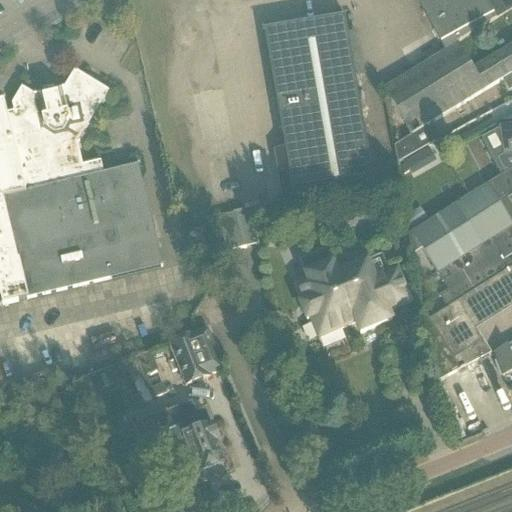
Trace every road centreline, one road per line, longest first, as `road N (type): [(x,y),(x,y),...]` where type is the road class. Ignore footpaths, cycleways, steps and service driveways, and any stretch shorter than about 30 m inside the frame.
road 1 (unknown): [(41,56),(83,47),(137,89),(186,278),(0,324)]
road 2 (residential): [(511,437),(330,511)]
